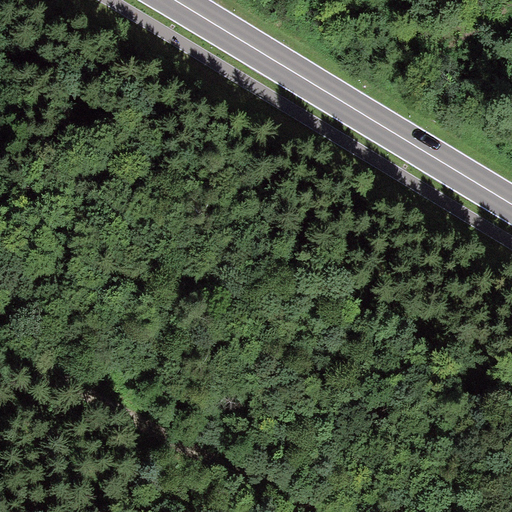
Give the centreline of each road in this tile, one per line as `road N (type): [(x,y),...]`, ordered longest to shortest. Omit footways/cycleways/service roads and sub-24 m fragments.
road 1 (primary): [(174,0),(511,201)]
road 2 (track): [(292,511),(0,351)]
